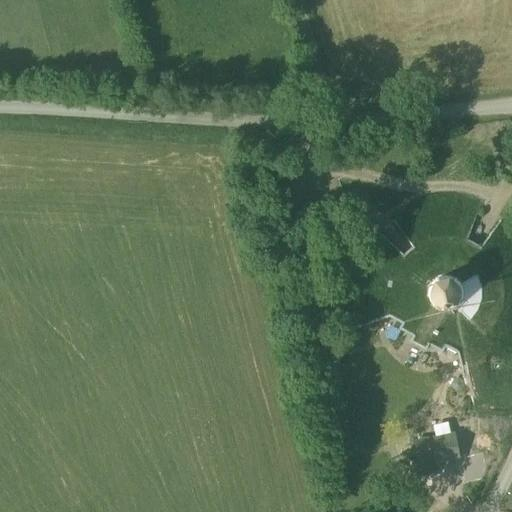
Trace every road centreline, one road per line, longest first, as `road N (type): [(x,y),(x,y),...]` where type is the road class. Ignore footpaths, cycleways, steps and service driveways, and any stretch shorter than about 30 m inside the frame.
road 1 (unclassified): [(0,107),(337,122)]
road 2 (unclassified): [(337,122),(511,107)]
road 3 (residential): [(299,0),(337,122)]
